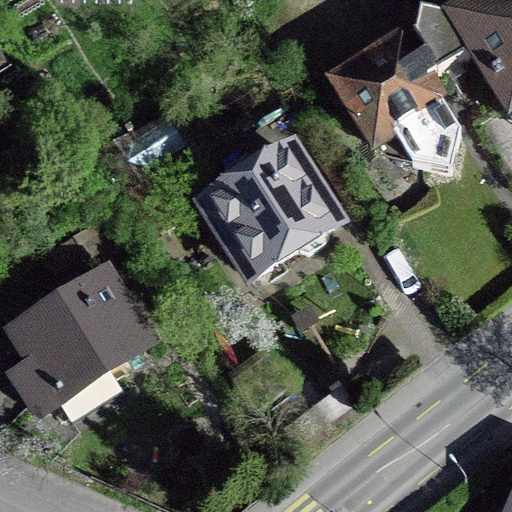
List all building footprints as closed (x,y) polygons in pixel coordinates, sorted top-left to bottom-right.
[(511,0),(496,0),(445,32),(442,27),(417,22),(412,44),(400,52),(398,49),(331,91),(371,155),(391,142),(409,172),(448,181),(457,142),(424,90),(470,62),(500,109),(469,128),(511,197),(511,0)] [(121,198),(185,159),(161,122),(98,162),(121,198)] [(322,239),(331,234),(284,158),(202,209),(249,285),(295,256),(296,258),(305,260),(321,250),(323,241),(322,239)] [(108,251),(95,230),(72,246),(85,266),(108,251)] [(69,257),(60,253),(50,256),(46,265),(48,275),(58,280),(68,277),(73,267),(69,257)] [(144,351),(101,282),(11,339),(30,370),(10,383),(33,420),(53,408),(68,431),(119,400),(104,376),(144,351)]
